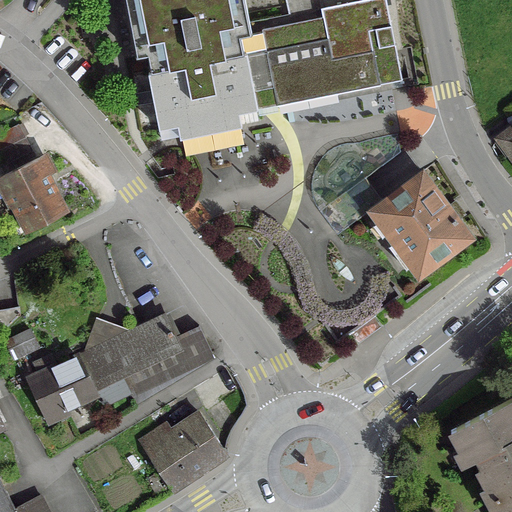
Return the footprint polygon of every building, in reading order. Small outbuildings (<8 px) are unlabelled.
[(259,101),(274,98),(275,106),(378,85),(368,31),(326,39),(322,18),(260,30),(261,32),(250,34),(243,0),(123,0),(135,58),(146,55),(149,72),(146,73),(157,129),(159,129),(161,141),(178,137),(178,138),(240,126),(239,125),(257,121),(254,110),(256,109),(253,93),(257,92),(259,101)] [(364,11),(366,21),(377,19),(375,9),(364,11)] [(0,156),(4,165),(31,151),(16,124),(0,133),(0,156)] [(511,127),(497,139),(511,158),(511,127)] [(35,159),(0,177),(0,180),(26,232),(64,212),(35,159)] [(468,237),(420,173),(370,210),(418,275),(468,237)] [(179,348),(163,315),(77,358),(77,357),(28,380),(45,415),(93,393),(92,390),(96,388),(100,395),(97,398),(98,399),(96,401),(101,405),(103,403),(105,405),(128,393),(120,377),(179,348)] [(351,335),(355,341),(378,324),(374,318),(351,335)] [(37,347),(29,331),(4,343),(11,360),(37,347)] [(511,511),(511,398),(450,431),(466,462),(476,456),(482,467),(477,470),(499,511),(511,511)] [(199,415),(171,433),(165,424),(138,442),(170,489),(225,453),(199,415)] [(13,509),(1,485),(0,485),(0,511),(47,511),(38,495),(13,509)]
